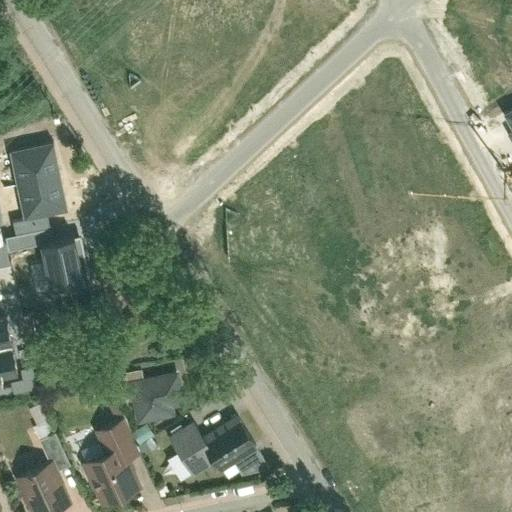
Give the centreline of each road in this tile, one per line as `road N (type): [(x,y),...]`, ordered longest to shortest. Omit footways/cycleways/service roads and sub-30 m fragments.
road 1 (unclassified): [(162,232),(401,0)]
road 2 (residential): [(319,485),(162,232)]
road 3 (residential): [(162,232),(12,0)]
road 4 (unclassified): [(511,191),(403,0)]
road 5 (residential): [(319,485),(196,511)]
